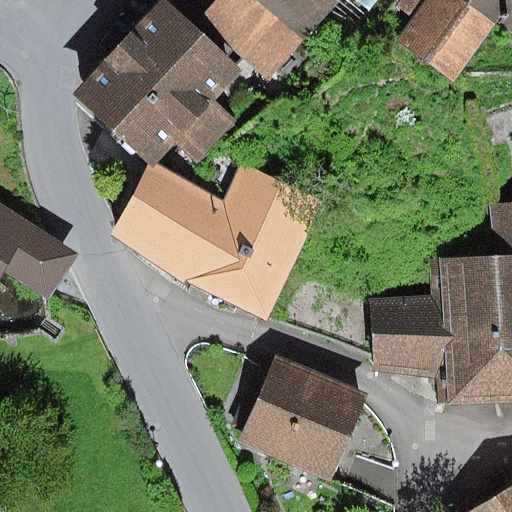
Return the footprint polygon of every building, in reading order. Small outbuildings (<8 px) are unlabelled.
[(332,4),(327,0),(216,0),(201,19),(266,77),(332,4)] [(419,20),(403,41),(453,76),(496,15),(511,26),(511,0),(402,0),(399,6),(419,20)] [(239,72),(162,1),(78,93),(158,165),(177,144),(198,163),(235,123),(212,102),(239,72)] [(223,204),(151,167),(109,237),(182,284),(267,321),(324,205),(241,166),(223,204)] [(61,242),(0,203),(0,295),(14,272),(54,297),(71,270),(61,242)] [(511,203),(490,205),(494,258),(506,401),(511,400),(511,203)] [(506,401),(494,258),(430,261),(433,296),(370,300),(375,374),(434,378),(436,404),(506,401)] [(366,396),(274,357),(269,368),(258,364),(231,425),(241,429),(237,439),(330,479),(366,396)] [(511,511),(511,479),(455,511),(511,511)]
